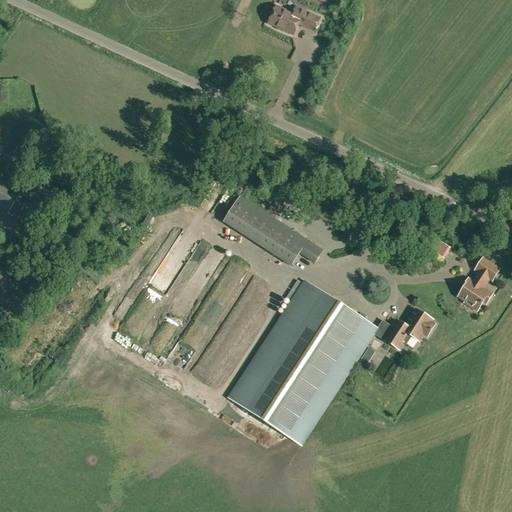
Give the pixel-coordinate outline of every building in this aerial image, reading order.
[(320,19),(303,11),(296,8),(293,15),(276,7),(268,23),(293,35),(298,24),(302,26),(314,32),(320,19)] [(20,196),(46,213),(61,191),(34,174),(20,196)] [(0,208),(7,213),(19,194),(0,181),(0,208)] [(224,223),(291,266),(300,253),(315,263),(323,251),(240,197),(224,223)] [(124,223),(117,227),(121,232),(127,228),(124,223)] [(468,283),(458,297),(466,302),(464,303),(472,308),(476,301),(481,304),(480,306),(483,302),(485,303),(487,303),(491,296),(491,294),(489,293),(483,289),(489,280),(492,281),(499,270),(483,259),(475,271),(478,272),(472,281),(469,279),(467,282),(468,283)] [(301,446),(378,329),(305,281),(228,399),(301,446)] [(402,326),(403,325),(396,320),(384,340),(400,350),(404,343),(402,342),(405,336),(408,338),(409,335),(419,341),(423,334),(425,335),(429,335),(434,327),(433,323),(431,322),(432,320),(416,310),(413,314),(414,315),(410,320),(409,320),(404,328),(402,326)] [(370,360),(363,356),(359,363),(366,367),(370,360)]
